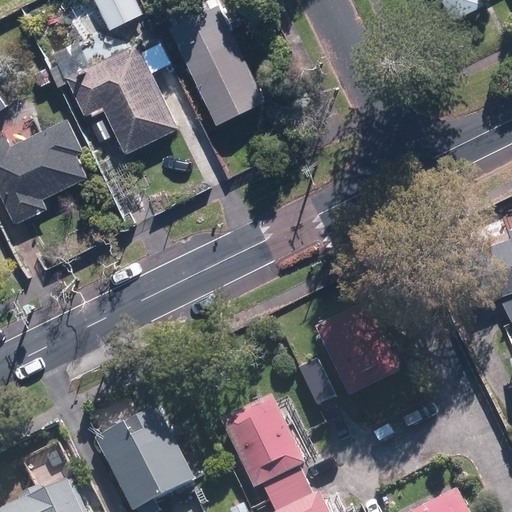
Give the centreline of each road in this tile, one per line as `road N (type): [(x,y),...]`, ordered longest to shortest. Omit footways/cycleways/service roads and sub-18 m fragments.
road 1 (residential): [(0,369),(403,175)]
road 2 (residential): [(320,0),(403,175)]
road 3 (residential): [(403,175),(511,121)]
